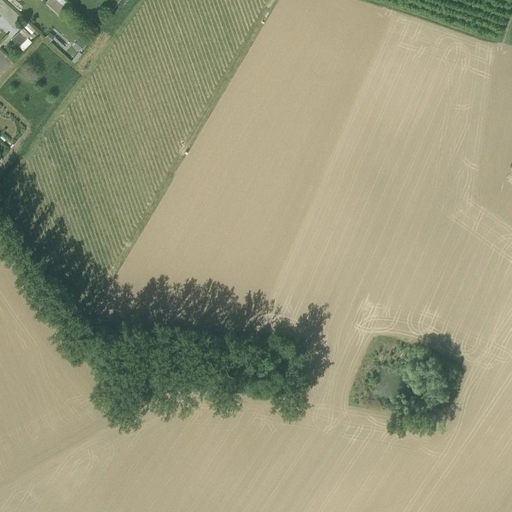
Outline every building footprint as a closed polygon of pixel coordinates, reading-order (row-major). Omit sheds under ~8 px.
[(47,0),(45,2),(58,14),(64,8),(62,6),(66,3),(62,0),(47,0)] [(71,7),(66,13),(75,22),(80,17),(74,11),(75,11),(71,7)] [(27,23),(23,27),(31,34),(35,30),(27,23)] [(22,28),(11,39),(22,51),(31,42),(27,38),(30,35),(22,28)] [(49,32),(45,37),(50,41),(54,36),(49,32)] [(78,51),(71,60),(74,63),(81,53),(79,52),(78,51),(85,44),(78,38),(71,46),(78,51)]
